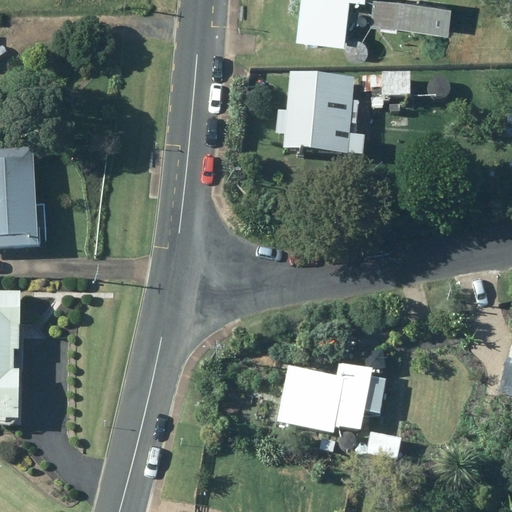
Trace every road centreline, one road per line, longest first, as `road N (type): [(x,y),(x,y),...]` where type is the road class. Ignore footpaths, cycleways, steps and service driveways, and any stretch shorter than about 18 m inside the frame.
road 1 (residential): [(511,243),(270,282),(173,280)]
road 2 (tertiary): [(201,0),(201,69),(173,280)]
road 3 (tertiary): [(173,280),(116,511)]
